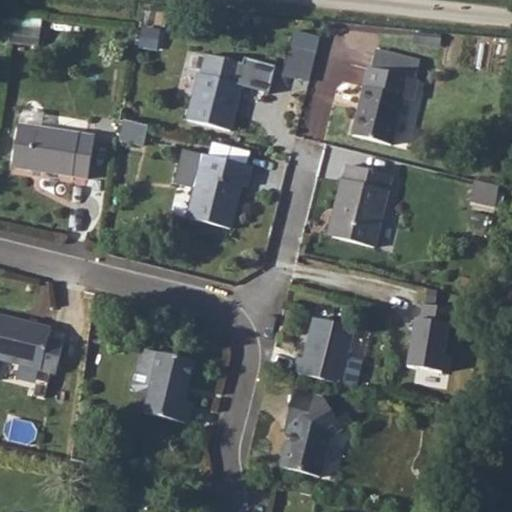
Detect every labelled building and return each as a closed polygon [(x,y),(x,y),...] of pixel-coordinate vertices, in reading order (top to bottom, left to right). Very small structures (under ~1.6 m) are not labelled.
[(36,26),(3,22),(0,41),(34,44),(36,26)] [(291,46),(285,76),(311,82),(317,51),(291,46)] [(188,118),(232,128),(241,84),(237,83),(242,57),(208,49),(203,75),(198,73),(188,118)] [(414,72),(380,63),(375,62),(357,133),(397,144),(410,92),(421,95),(426,75),(414,72)] [(149,125),(115,117),(113,136),(145,144),(149,125)] [(84,176),(90,131),(15,121),(8,166),(84,176)] [(248,185),(253,165),(203,152),(186,218),(227,228),(239,182),(248,185)] [(339,236),(378,246),(395,175),(353,164),(350,178),(344,176),(336,210),(345,212),(339,236)] [(478,181),(472,202),(497,209),(503,187),(478,181)] [(447,373),(453,308),(417,304),(410,370),(447,373)] [(0,361),(55,375),(63,337),(47,333),(48,327),(0,314),(0,361)] [(294,370),(347,383),(361,326),(316,314),(307,356),(299,353),(294,370)] [(156,352),(144,414),(186,425),(193,403),(184,399),(192,360),(156,352)] [(347,427),(335,404),(317,414),(301,411),(299,423),(295,424),(291,441),(288,439),(281,468),(323,476),(333,434),(347,427)]
